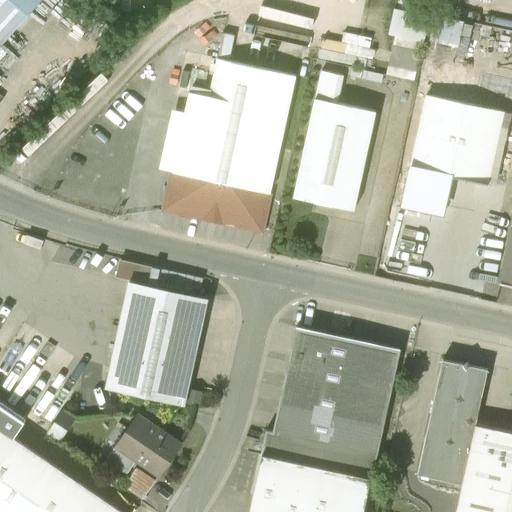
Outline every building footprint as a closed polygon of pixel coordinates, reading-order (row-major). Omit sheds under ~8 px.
[(0,0),(0,49),(43,0),(0,0)] [(388,73),(417,79),(421,59),(423,60),(432,13),(397,6),(392,32),(397,33),(388,73)] [(297,76),(217,59),(210,92),(178,85),(159,172),(168,174),(159,214),(262,236),(297,76)] [(505,114),(427,97),(411,171),(450,179),(488,188),(505,114)] [(376,112),(314,99),(293,199),(354,212),(376,112)] [(450,179),(411,171),(403,203),(417,207),(446,196),(450,179)] [(511,227),(510,228),(498,288),(511,291),(511,227)] [(206,304),(126,287),(103,391),(183,408),(206,304)] [(360,511),(396,358),(298,335),(257,511),(360,511)] [(71,390),(0,345),(0,398),(47,428),(71,390)] [(487,371),(442,361),(416,476),(462,485),(475,426),(487,371)] [(179,446),(135,417),(110,456),(153,485),(179,446)] [(511,511),(511,434),(475,426),(462,485),(455,511),(511,511)] [(116,511),(117,511),(0,431),(0,511),(116,511)]
